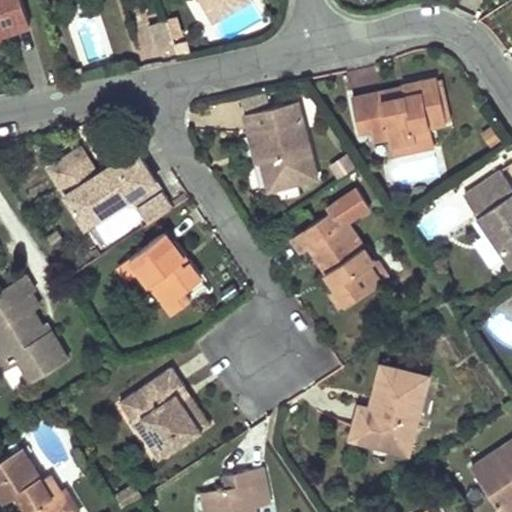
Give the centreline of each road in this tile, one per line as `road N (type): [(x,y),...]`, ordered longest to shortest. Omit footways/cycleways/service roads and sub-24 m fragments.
road 1 (residential): [(144,82),(264,275),(270,313),(260,366)]
road 2 (residential): [(331,43),(410,26),(453,31),(484,51),(511,93)]
road 3 (residential): [(144,82),(331,43)]
road 4 (residential): [(0,111),(144,82)]
